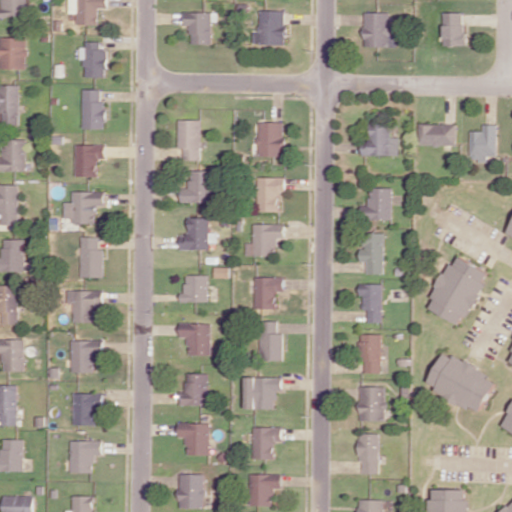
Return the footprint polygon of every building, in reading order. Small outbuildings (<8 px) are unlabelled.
[(27,15),(26,0),(0,0),(1,16),(27,15)] [(286,10),(257,10),(256,43),(285,44),(286,10)] [(190,43),(212,43),(212,20),(217,20),(217,12),(184,12),(184,25),(190,25),(190,43)] [(365,46),(399,45),(399,35),(391,35),(391,12),(364,12),(365,46)] [(444,12),(444,45),(466,45),(465,12),(444,12)] [(27,37),(1,36),(0,68),(26,69),(27,37)] [(82,77),(106,76),(105,48),(100,48),(100,43),(82,43),(82,77)] [(21,84),(1,84),(0,123),(20,124),(21,84)] [(100,89),(83,88),(82,128),(105,128),(105,101),(100,101),(100,89)] [(200,119),(178,119),(178,147),(183,147),(183,159),(201,159),(200,119)] [(258,155),(284,156),(284,121),(258,121),(258,155)] [(399,155),(399,137),(390,136),(390,123),(370,122),(370,140),(362,140),(361,154),(399,155)] [(457,124),(420,123),(419,144),(456,145),(457,124)] [(470,130),(470,160),(487,160),(487,155),(497,155),(498,123),(483,123),(483,131),(470,130)] [(27,138),(4,139),(5,156),(0,156),(0,170),(27,170),(27,138)] [(105,144),(76,143),(76,176),(98,176),(98,158),(105,158),(105,144)] [(181,202),(210,201),(210,169),(188,170),(188,187),(180,187),(181,202)] [(278,212),(279,192),(285,192),(285,177),(257,176),(256,211),(278,212)] [(0,224),(18,225),(20,184),(0,183),(0,224)] [(392,187),(369,187),(369,205),(361,205),(361,219),(392,219),(392,187)] [(65,202),(65,217),(72,217),(72,223),(96,222),(96,205),(105,205),(105,190),(73,191),(73,201),(65,202)] [(180,249),(209,249),(208,216),(188,217),(188,233),(179,233),(180,249)] [(275,255),(276,238),(284,238),(284,223),(253,223),(253,242),(245,242),(245,255),(275,255)] [(384,232),(364,232),(363,248),(360,248),(360,261),(367,261),(366,273),(384,273),(384,232)] [(103,277),(104,247),(99,247),(99,236),(82,235),(81,276),(103,277)] [(0,270),(24,271),(25,239),(3,238),(3,256),(0,256),(0,270)] [(427,308),(464,325),(489,271),(459,257),(455,265),(449,262),(427,308)] [(207,301),(207,274),(184,274),(184,291),(180,291),(180,301),(207,301)] [(283,291),(284,277),(255,276),(254,308),(276,309),(276,291),(283,291)] [(368,321),(382,322),(383,283),(360,283),(359,295),(364,295),(363,310),(368,310),(368,321)] [(0,284),(0,312),(2,312),(2,323),(19,323),(19,284),(0,284)] [(103,289),(68,290),(68,303),(74,302),(74,322),(96,321),(95,304),(104,304),(103,289)] [(283,360),(283,333),(277,333),(277,320),(260,320),(260,359),(283,360)] [(210,354),(210,322),(179,322),(179,337),(187,337),(187,354),(210,354)] [(382,373),(383,334),(362,333),(361,372),(382,373)] [(24,370),(24,338),(0,337),(0,352),(2,352),(2,370),(24,370)] [(102,339),(71,339),(71,371),(95,371),(95,355),(102,355),(102,339)] [(428,382),(437,386),(434,391),(479,414),(497,378),(444,351),(428,382)] [(207,372),(185,372),(185,391),(177,391),(177,404),(207,405),(207,372)] [(282,376),(245,376),(244,408),(275,408),(275,391),(282,391),(282,376)] [(16,384),(0,384),(0,424),(16,424),(16,384)] [(359,420),(385,420),(386,386),(360,385),(359,420)] [(101,393),(73,393),(73,425),(95,425),(95,407),(101,407),(101,393)] [(511,406),(502,426),(511,430),(511,406)] [(185,454),(208,454),(209,422),(178,421),(177,436),(186,437),(185,454)] [(274,459),(275,441),(281,441),(282,427),(253,425),(252,458),(274,459)] [(380,433),(360,433),(359,473),(379,473),(380,433)] [(23,439),(0,438),(0,450),(0,469),(22,471),(23,439)] [(70,472),(93,471),(93,454),(101,454),(101,439),(69,440),(70,472)] [(178,508),(205,507),(205,473),(178,473),(178,508)] [(281,474),(250,473),(249,505),(273,505),(273,487),(281,487),(281,474)] [(469,511),(469,488),(432,489),(433,498),(428,498),(428,511),(469,511)] [(32,511),(33,495),(3,495),(2,511),(32,511)] [(65,510),(64,511),(93,511),(94,495),(72,495),(72,510),(65,510)] [(383,511),(384,499),(358,499),(358,511),(383,511)]
